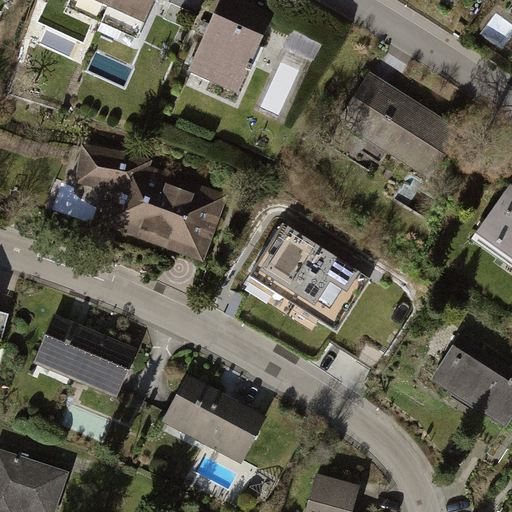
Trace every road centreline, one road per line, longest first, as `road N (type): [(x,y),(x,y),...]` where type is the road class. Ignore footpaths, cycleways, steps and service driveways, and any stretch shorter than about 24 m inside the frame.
road 1 (residential): [(435,511),(419,468),(373,419),(218,337),(0,255)]
road 2 (residential): [(511,106),(350,0)]
